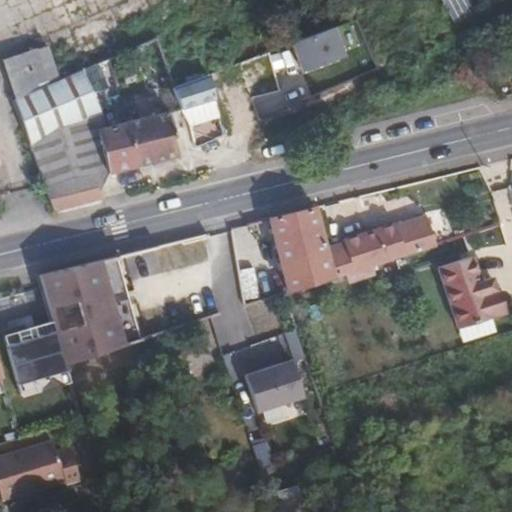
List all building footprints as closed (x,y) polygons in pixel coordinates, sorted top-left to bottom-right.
[(473,11),(466,0),(439,0),(453,23),(473,11)] [(288,41),(302,81),(346,66),(332,26),(288,41)] [(59,80),(40,39),(0,55),(0,61),(16,99),(59,80)] [(169,77),(154,39),(145,43),(159,80),(169,77)] [(177,153),(165,113),(164,110),(159,112),(157,105),(135,111),(137,118),(102,128),(95,107),(107,103),(92,66),(59,80),(16,99),(11,101),(51,210),(102,197),(99,188),(94,189),(91,177),(171,156),(177,153)] [(172,93),(183,118),(216,104),(205,79),(172,93)] [(322,248),(311,211),(268,222),(288,292),(331,278),(322,248)] [(433,246),(424,217),(392,227),(392,225),(339,240),(340,243),(322,248),(331,278),(433,246)] [(162,269),(156,249),(112,260),(118,279),(162,269)] [(483,320),(475,295),(486,291),(482,280),(471,284),(463,258),(429,270),(449,331),(483,320)] [(118,279),(112,260),(37,277),(39,285),(63,365),(137,341),(118,279)] [(497,315),(489,290),(486,291),(475,295),(483,320),(497,315)] [(245,368),(258,408),(306,392),(292,352),(245,368)] [(50,445),(0,458),(0,500),(60,484),(61,489),(77,484),(69,453),(53,457),(50,445)]
